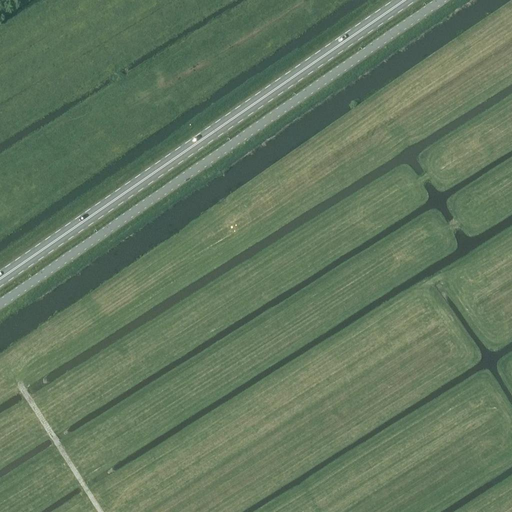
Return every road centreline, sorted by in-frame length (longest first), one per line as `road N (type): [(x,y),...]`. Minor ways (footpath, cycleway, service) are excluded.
road 1 (unclassified): [(0,303),(440,0)]
road 2 (secondary): [(0,278),(403,0)]
